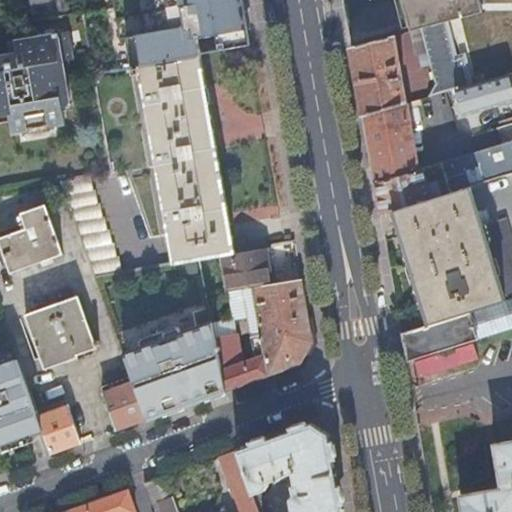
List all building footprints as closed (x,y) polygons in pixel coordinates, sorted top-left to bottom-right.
[(30,0),(33,18),(70,12),(68,0),(30,0)] [(133,65),(143,63),(138,33),(174,27),(169,0),(112,0),(120,38),(128,37),(133,65)] [(251,0),(169,0),(174,27),(138,33),(143,63),(259,43),(251,0)] [(483,11),(480,0),(403,0),(412,29),(421,27),(427,51),(436,83),(430,96),(457,88),(471,84),(463,55),(455,57),(445,20),(483,11)] [(61,105),(71,103),(63,60),(74,58),(68,27),(13,38),(13,39),(15,49),(10,50),(0,52),(0,119),(9,118),(12,132),(23,130),(27,129),(27,127),(47,124),(47,126),(51,125),(63,123),(61,110),(61,105)] [(421,27),(412,29),(418,53),(427,51),(421,27)] [(395,34),(351,45),(357,80),(364,115),(407,102),(395,34)] [(218,254),(235,251),(218,151),(202,53),(143,63),(133,65),(131,65),(132,72),(139,71),(155,163),(173,262),(218,254)] [(511,86),(508,74),(471,84),(457,88),(464,115),(511,101),(511,86)] [(407,102),(364,115),(375,182),(418,168),(407,102)] [(52,128),(51,125),(47,126),(47,124),(27,127),(27,129),(23,130),(24,133),(28,132),(29,135),(48,132),(48,129),(52,128)] [(511,139),(418,168),(375,182),(381,213),(394,210),(470,186),(511,172),(511,139)] [(93,277),(118,272),(116,257),(112,257),(111,244),(108,244),(107,230),(103,230),(102,216),(99,216),(98,203),(94,203),(93,190),(90,190),(89,175),(58,181),(93,277)] [(394,210),(430,324),(511,298),(511,234),(506,215),(482,222),(470,186),(394,210)] [(43,203),(18,212),(24,227),(0,235),(0,245),(10,271),(61,253),(43,203)] [(272,284),(265,245),(235,251),(218,254),(224,292),(252,287),(272,284)] [(311,339),(300,279),(272,284),(252,287),(260,334),(252,336),(256,357),(242,362),(236,332),(216,336),(226,389),(300,363),(311,339)] [(55,302),(45,306),(24,313),(43,366),(94,346),(94,345),(98,344),(96,339),(92,341),(76,295),(55,302)] [(402,333),(407,361),(511,328),(511,298),(430,324),(402,333)] [(144,419),(226,389),(216,336),(213,320),(182,331),(180,326),(175,325),(140,337),(136,342),(138,347),(121,353),(131,381),(144,419)] [(473,343),(414,361),(419,376),(434,372),(437,366),(443,369),(478,358),(473,343)] [(37,415),(16,357),(1,363),(0,359),(0,444),(42,429),(37,415)] [(115,429),(144,419),(131,381),(101,391),(115,429)] [(51,453),(80,442),(66,404),(37,415),(42,429),(51,453)] [(290,511),(336,511),(342,510),(329,436),(307,423),(238,448),(254,493),(264,489),(267,484),(266,480),(273,478),(274,481),(277,480),(277,477),(290,472),(293,483),(290,484),(291,493),(288,498),(290,511)] [(511,511),(511,441),(495,445),(503,489),(462,496),(464,511),(511,511)] [(239,511),(260,511),(254,493),(238,448),(219,456),(239,511)] [(179,511),(166,475),(156,478),(164,500),(158,502),(162,511),(179,511)] [(164,500),(156,478),(146,482),(156,511),(162,511),(158,502),(164,500)] [(68,510),(68,511),(137,511),(128,488),(68,510)]
